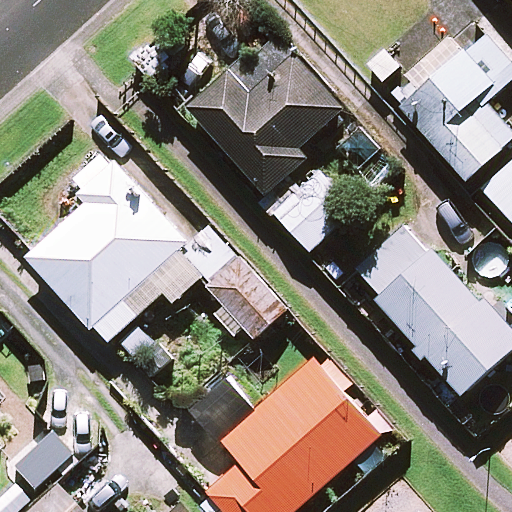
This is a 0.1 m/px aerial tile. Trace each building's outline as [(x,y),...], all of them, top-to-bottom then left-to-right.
[(511,84),(511,58),(491,34),(407,107),(471,182),(511,147),(511,129),(490,103),(511,84)] [(348,111),(301,59),(257,98),(235,74),(195,110),(272,196),(313,160),(304,151),(348,111)] [(187,242),(108,156),(80,182),(99,202),(35,261),(113,346),(169,294),(179,305),(205,282),(259,341),(291,313),(208,222),(187,242)] [(511,166),(488,204),(511,219),(511,166)] [(360,212),(322,171),(278,212),(315,253),(360,212)] [(511,354),(511,327),(408,226),(356,280),(473,394),(511,354)] [(331,511),(398,451),(318,363),(230,444),(248,463),(214,495),(229,511),(331,511)] [(262,409),(229,374),(190,410),(223,445),(262,409)] [(73,464),(53,440),(17,470),(36,494),(73,464)] [(74,511),(57,493),(36,511),(74,511)] [(206,511),(198,503),(188,511),(206,511)]
